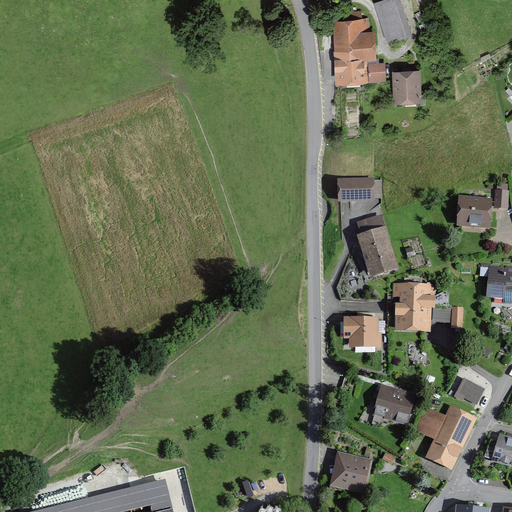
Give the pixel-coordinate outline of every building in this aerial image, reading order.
[(386,0),(379,2),(391,38),(405,33),(394,0),(386,0)] [(342,22),(338,22),(338,35),(333,35),(333,47),(335,50),(340,50),(340,59),(336,60),(337,78),(366,77),(366,82),(380,82),(379,69),(383,69),(383,63),(369,64),(365,69),(365,58),(373,57),(372,32),(367,32),(367,20),(360,20),(359,12),(341,13),(342,22)] [(426,39),(436,35),(431,21),(421,24),(426,39)] [(418,99),(417,72),(396,72),(396,99),(418,99)] [(341,200),(381,199),(381,181),(340,182),(341,200)] [(496,207),(506,208),(507,193),(506,193),(507,185),(499,185),(498,192),(497,192),(496,207)] [(460,224),(487,226),(489,202),(462,200),(460,224)] [(361,239),(366,253),(362,254),(366,267),(370,265),(373,274),(394,268),(391,257),(387,258),(380,234),(384,232),(380,217),(360,223),(365,238),(361,239)] [(511,267),(506,267),(506,270),(491,268),(488,296),(504,298),(503,303),(511,303),(511,267)] [(401,328),(425,328),(426,315),(425,315),(425,307),(434,307),(434,298),(426,298),(426,286),(403,285),(401,328)] [(452,328),(461,329),(462,308),(453,308),(452,328)] [(375,344),(375,347),(380,347),(380,334),(375,334),(375,313),(359,313),(359,322),(347,322),(348,335),(351,335),(353,337),(353,344),(375,344)] [(344,378),(340,392),(355,396),(359,382),(344,378)] [(484,390),(464,380),(457,394),(476,405),(484,390)] [(386,411),(384,418),(407,424),(415,396),(398,391),(396,398),(391,397),(392,394),(381,391),(376,409),(386,411)] [(453,410),(453,411),(449,409),(445,417),(436,413),(439,408),(433,405),(430,410),(427,409),(416,431),(434,440),(427,455),(449,465),(471,419),(453,410)] [(493,460),(510,465),(511,456),(511,440),(500,437),(493,460)] [(365,445),(362,452),(376,459),(379,452),(365,445)] [(394,458),(386,454),(384,459),(392,463),(394,458)] [(369,463),(340,456),(333,484),(363,491),(369,463)] [(173,511),(165,481),(38,511),(173,511)]
